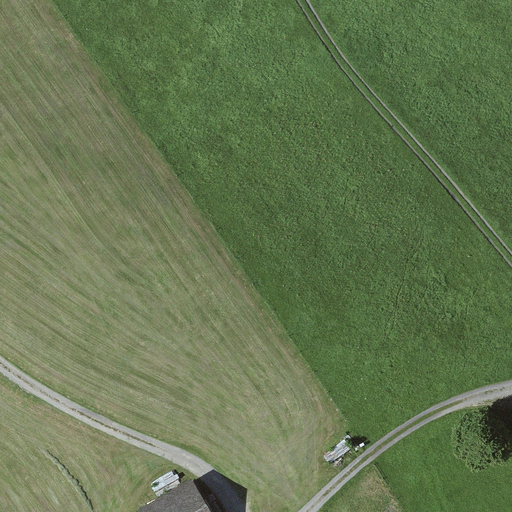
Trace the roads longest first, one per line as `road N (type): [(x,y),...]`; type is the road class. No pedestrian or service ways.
road 1 (track): [(303,0),(334,52),(511,267)]
road 2 (track): [(237,511),(193,464),(42,391),(0,361)]
road 3 (track): [(511,388),(436,414),(362,464),(312,511)]
